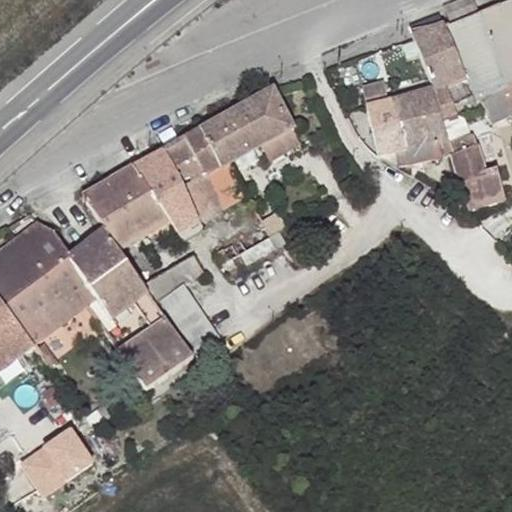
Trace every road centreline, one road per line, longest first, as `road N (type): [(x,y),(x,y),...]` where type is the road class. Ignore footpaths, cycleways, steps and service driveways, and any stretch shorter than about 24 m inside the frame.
road 1 (residential): [(57,136),(375,0)]
road 2 (secondary): [(0,132),(152,0)]
